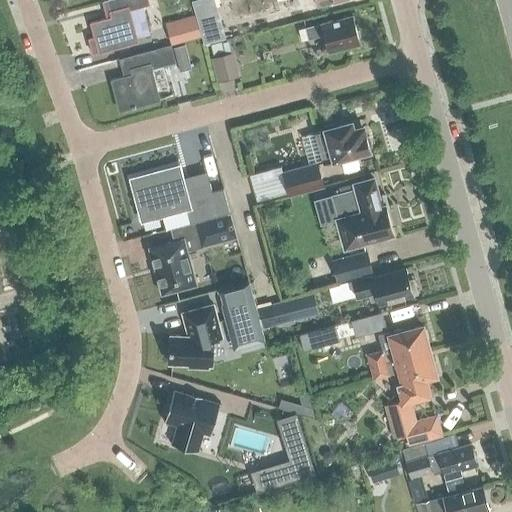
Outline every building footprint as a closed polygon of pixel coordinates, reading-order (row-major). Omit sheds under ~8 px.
[(129,12),(149,6),(147,0),(108,0),(106,1),(111,18),(90,23),(94,38),(88,39),(92,54),(98,52),(98,53),(137,42),(129,12)] [(230,19),(234,36),(276,25),(271,9),(230,19)] [(359,44),(353,17),(332,23),(332,21),(305,28),(308,39),(323,35),(328,52),(359,44)] [(195,21),(166,30),(171,45),(200,37),(195,21)] [(184,45),(173,48),(180,72),(190,69),(184,45)] [(111,81),(119,111),(159,100),(150,69),(175,63),(170,47),(119,61),(123,78),(111,81)] [(210,58),(217,82),(239,76),(233,52),(229,53),(227,47),(210,52),(211,58),(210,58)] [(359,128),(357,121),(336,127),(335,125),(324,128),(325,130),(314,133),(323,164),(340,159),(344,172),(359,169),(355,155),(370,151),(369,148),(371,147),(368,137),(366,138),(365,134),(363,127),(359,128)] [(288,198),(324,188),(317,163),(281,173),(288,198)] [(178,166),(130,179),(141,222),(186,210),(190,224),(229,213),(223,189),(212,192),(209,182),(186,188),(184,179),(180,164),(178,165),(178,166)] [(344,249),(393,235),(385,206),(381,207),(373,179),(354,184),(355,191),(330,198),(344,249)] [(201,247),(236,238),(229,215),(195,224),(201,247)] [(183,239),(149,248),(161,295),(196,285),(183,239)] [(331,262),(337,283),(372,273),(366,252),(331,262)] [(372,279),(371,275),(351,281),(355,296),(375,291),(378,304),(416,293),(412,280),(408,281),(405,270),(372,279)] [(250,283),(223,290),(237,344),(264,337),(250,283)] [(270,306),(275,326),(319,314),(313,294),(270,306)] [(182,313),(188,337),(170,336),(169,364),(189,365),(189,368),(208,368),(208,366),(211,366),(212,340),(222,337),(213,305),(182,313)] [(382,312),(354,320),(359,336),(386,328),(382,312)] [(299,335),(304,351),(338,341),(334,325),(299,335)] [(382,351),(367,355),(370,367),(429,351),(422,326),(389,335),(388,333),(378,336),(382,351)] [(429,351),(370,367),(373,379),(389,375),(388,373),(392,372),(396,384),(395,384),(397,390),(401,403),(428,395),(424,379),(435,376),(429,351)] [(191,394),(189,393),(189,394),(174,390),(175,389),(173,388),(163,423),(165,423),(165,422),(177,425),(171,443),(170,443),(170,444),(199,452),(199,451),(198,451),(203,433),(209,435),(209,436),(210,436),(220,402),(219,402),(218,403),(204,399),(204,397),(202,397),(202,398),(191,395),(191,394)] [(260,425),(266,401),(255,399),(249,423),(260,425)] [(397,403),(384,406),(393,438),(419,431),(422,440),(441,435),(436,416),(416,421),(412,404),(398,408),(397,403)] [(299,416),(279,422),(285,442),(305,435),(299,416)] [(442,468),(445,480),(461,476),(460,471),(476,466),(470,444),(437,453),(438,453),(427,456),(424,444),(402,451),(405,462),(410,478),(431,472),(431,471),(442,468)] [(318,477),(310,451),(290,457),(291,462),(255,473),(262,494),(318,477)] [(379,464),(383,478),(399,473),(394,459),(379,464)] [(479,511),(488,510),(482,487),(419,504),(421,511),(479,511)] [(425,491),(411,495),(414,503),(427,499),(425,491)]
